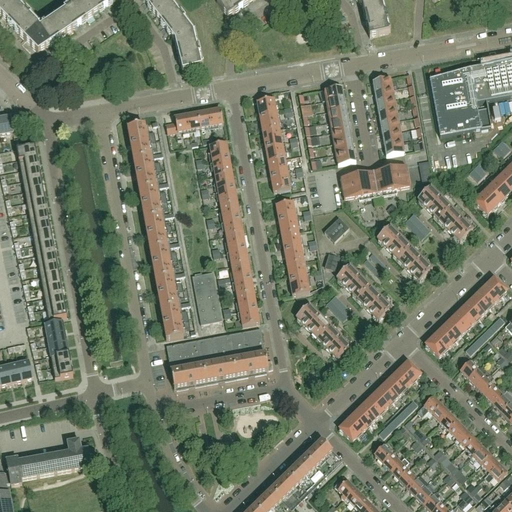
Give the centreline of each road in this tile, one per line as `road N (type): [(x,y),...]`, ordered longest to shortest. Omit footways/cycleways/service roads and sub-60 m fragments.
road 1 (residential): [(286,387),(231,89)]
road 2 (residential): [(95,395),(49,120)]
road 3 (residential): [(147,382),(99,112)]
road 4 (residential): [(175,99),(162,47),(131,6),(11,88)]
road 5 (residential): [(511,453),(402,341)]
road 6 (residential): [(153,412),(286,387)]
road 7 (residential): [(227,511),(316,425)]
road 8 (residential): [(135,511),(95,395)]
road 9 (residential): [(231,89),(351,66)]
road 10 (residential): [(401,511),(316,425)]
road 11 (residential): [(402,341),(488,257)]
road 12 (residential): [(316,425),(402,341)]
